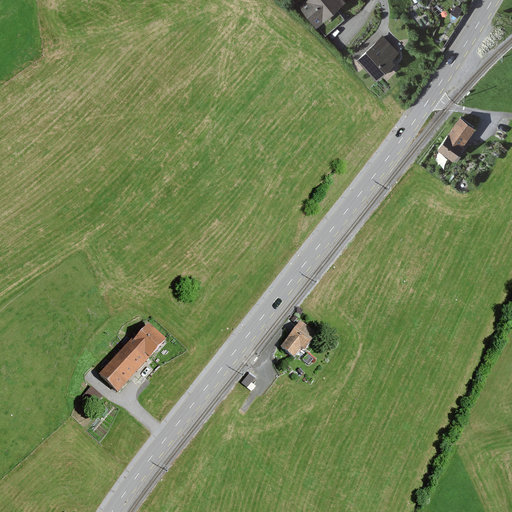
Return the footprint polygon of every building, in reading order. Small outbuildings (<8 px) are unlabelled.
[(341,0),(308,0),(299,8),(315,26),(343,1),(341,0)] [(382,36),(355,60),(374,81),(393,63),(390,60),(398,53),(382,36)] [(475,130),(460,119),(436,151),(451,162),(475,130)] [(298,324),(277,350),(292,362),(300,352),(304,353),(316,338),(298,324)] [(145,327),(98,378),(117,395),(163,343),(145,327)] [(85,392),(96,401),(105,391),(94,381),(85,392)]
